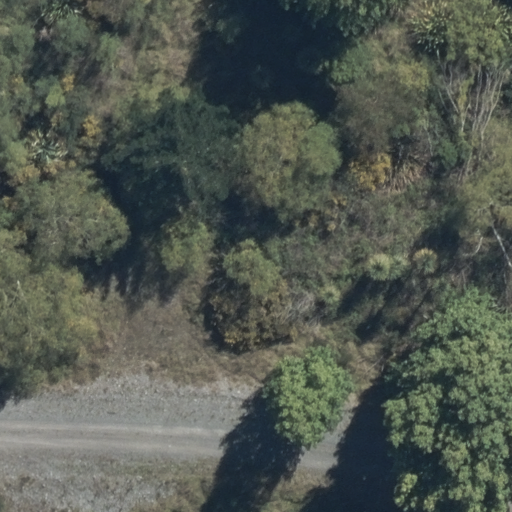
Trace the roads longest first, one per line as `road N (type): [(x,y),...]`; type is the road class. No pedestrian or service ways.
road 1 (track): [(0,404),(258,436),(511,486)]
road 2 (track): [(157,0),(113,90),(45,404),(0,486)]
